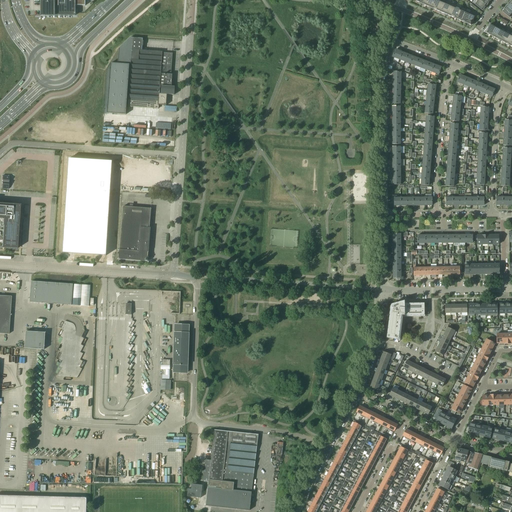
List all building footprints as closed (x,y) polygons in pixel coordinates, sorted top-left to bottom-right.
[(75,15),(75,5),(85,5),(85,0),(39,0),(40,15),(75,15)] [(436,10),(441,0),(440,0),(440,1),(437,0),(434,0),(431,8),(436,10)] [(445,2),(441,0),(436,10),(441,12),(446,1),(445,2)] [(486,6),(478,0),(475,0),(473,3),(482,11),(486,6)] [(446,14),(451,3),(446,1),(441,12),(446,14)] [(451,17),(456,6),(451,3),(446,14),(451,17)] [(451,17),(456,19),(461,8),(456,6),(451,17)] [(511,11),(506,7),(504,9),(503,9),(502,11),(502,12),(510,18),(511,18),(511,16),(511,11)] [(461,21),(465,11),(465,12),(460,10),(461,8),(456,19),(461,21)] [(466,23),(470,13),(465,11),(461,21),(466,23)] [(476,15),(470,13),(466,23),(471,25),(472,25),(473,25),(475,22),(473,21),(476,15)] [(486,33),(491,36),(496,26),(495,27),(491,24),(490,25),(488,27),(489,28),(486,33)] [(491,36),(496,38),(501,29),(496,26),(491,36)] [(501,29),(496,38),(500,41),(506,30),(501,27),(501,29)] [(500,41),(505,43),(511,33),(506,30),(500,41)] [(118,64),(111,63),(107,113),(126,114),(127,106),(158,109),(159,105),(166,105),(167,95),(174,95),(174,87),(171,87),(172,74),(171,74),(173,53),(162,53),(162,51),(162,52),(142,50),(143,39),(130,38),(119,48),(118,64)] [(400,60),(402,53),(395,50),(392,57),(400,60)] [(407,55),(405,62),(410,64),(413,57),(407,55)] [(413,57),(410,64),(415,66),(418,59),(413,57)] [(423,61),(421,68),(426,70),(429,63),(423,61)] [(434,65),(431,72),(438,75),(441,68),(434,65)] [(458,79),(457,82),(464,85),(467,78),(460,75),(458,79)] [(467,78),(464,85),(469,87),(472,80),(467,78)] [(472,80),(469,87),(474,89),(477,82),(472,80)] [(477,82),(474,89),(480,92),(483,84),(479,83),(477,82)] [(483,84),(480,92),(485,94),(488,87),(483,84)] [(488,87),(485,94),(492,97),(495,90),(488,87)] [(47,115),(46,128),(95,131),(96,119),(90,118),(91,104),(79,103),(78,118),(47,115)] [(430,114),(430,116),(426,116),(426,122),(433,122),(434,117),(432,116),(432,114),(430,114)] [(479,139),(487,140),(487,134),(486,134),(486,131),(483,131),(479,130),(478,130),(478,133),(479,133),(479,139)] [(503,148),(503,154),(511,155),(511,152),(511,148),(511,146),(504,145),(504,147),(504,148),(503,148)] [(62,253),(106,256),(112,179),(113,162),(70,158),(62,253)] [(0,247),(17,249),(20,205),(0,203),(0,247)] [(119,259),(148,261),(151,228),(150,228),(151,209),(123,206),(119,254),(117,254),(117,257),(119,257),(119,259)] [(401,275),(401,272),(393,272),(393,278),(397,278),(397,280),(403,280),(403,275),(401,275)] [(48,282),(31,281),(30,302),(72,305),(73,284),(48,282)] [(0,333),(9,334),(11,297),(12,296),(0,295),(0,333)] [(391,306),(387,338),(399,339),(402,313),(404,313),(404,315),(424,315),(424,310),(424,307),(424,303),(404,303),(404,301),(400,302),(392,304),(391,305),(391,306)] [(187,373),(187,372),(187,365),(188,365),(189,333),(189,325),(175,325),(175,333),(174,364),(174,372),(187,373)] [(455,331),(454,331),(447,327),(445,332),(452,335),(455,331)] [(26,331),(25,348),(44,349),(45,333),(26,331)] [(450,340),(452,335),(445,332),(443,337),(450,340)] [(440,342),(448,345),(450,340),(443,337),(440,342)] [(484,344),(492,348),(495,343),(487,339),(484,344)] [(440,342),(438,346),(445,350),(449,352),(451,347),(448,345),(440,342)] [(482,349),(490,353),(492,348),(484,344),(482,349)] [(443,355),(445,350),(438,346),(435,351),(443,355)] [(479,354),(488,358),(490,354),(489,354),(490,353),(482,349),(479,354)] [(383,352),(381,357),(389,360),(392,361),(393,361),(395,353),(392,352),(391,355),(383,352)] [(477,359),(485,363),(485,362),(486,362),(488,358),(479,354),(477,359)] [(387,365),(389,360),(381,357),(379,362),(387,365)] [(474,363),(482,368),(485,363),(477,359),(474,363)] [(412,363),(407,360),(403,368),(408,370),(412,363)] [(378,367),(386,370),(387,365),(379,362),(378,367)] [(413,373),(416,365),(412,363),(408,370),(413,373)] [(472,368),(480,372),(482,368),(474,363),(472,368)] [(413,373),(418,375),(421,367),(416,365),(413,373)] [(384,375),(386,370),(378,367),(376,372),(384,375)] [(422,377),(426,370),(421,367),(418,375),(422,377)] [(480,375),(479,374),(480,372),(472,368),(469,373),(478,378),(480,375)] [(422,377),(427,380),(431,372),(426,370),(422,377)] [(374,377),(382,380),(384,375),(376,372),(374,377)] [(432,382),(436,375),(431,372),(427,380),(432,382)] [(467,378),(475,382),(476,380),(477,380),(478,378),(469,373),(467,378)] [(432,382),(437,385),(441,377),(436,375),(432,382)] [(380,385),(382,380),(374,377),(372,382),(380,385)] [(441,377),(437,385),(442,387),(446,380),(441,377)] [(464,383),(473,387),(475,382),(467,378),(464,383)] [(160,390),(170,390),(171,381),(161,380),(160,390)] [(380,385),(372,382),(370,387),(378,391),(379,388),(384,390),(385,387),(380,385)] [(393,388),(389,395),(394,398),(398,390),(399,387),(395,385),(393,388)] [(461,390),(469,394),(472,389),(470,388),(464,385),(461,390)] [(403,393),(398,390),(394,398),(399,400),(403,393)] [(459,395),(467,399),(469,394),(461,390),(459,395)] [(407,395),(403,393),(399,400),(404,402),(407,395)] [(409,405),(412,398),(407,395),(404,402),(409,405)] [(456,400),(464,404),(467,399),(459,395),(456,400)] [(414,407),(418,410),(422,402),(423,400),(419,397),(417,400),(414,407)] [(417,400),(412,398),(409,405),(414,407),(417,400)] [(454,404),(462,409),(464,404),(456,400),(454,404)] [(427,405),(422,402),(418,410),(423,412),(427,405)] [(456,412),(459,413),(462,409),(454,404),(451,409),(452,410),(454,411),(456,412)] [(423,412),(428,415),(432,407),(427,405),(423,412)] [(360,416),(362,417),(366,409),(360,406),(356,412),(361,415),(360,416)] [(365,417),(369,419),(372,412),(366,409),(362,417),(364,418),(365,417)] [(372,422),(375,423),(378,415),(372,412),(369,419),(373,421),(372,422)] [(438,421),(441,423),(445,414),(440,412),(435,420),(436,420),(438,421)] [(444,424),(446,425),(451,415),(450,417),(445,414),(441,423),(444,425),(444,424)] [(385,419),(378,415),(375,423),(377,424),(377,423),(381,425),(385,419)] [(448,426),(448,427),(452,429),(457,418),(451,415),(446,425),(448,426)] [(391,422),(385,419),(381,425),(385,427),(385,428),(387,429),(391,422)] [(475,424),(473,433),(476,434),(475,434),(479,435),(481,426),(482,423),(476,421),(475,424)] [(394,431),(397,425),(391,422),(387,429),(389,430),(390,429),(394,431)] [(353,427),(350,431),(357,435),(360,436),(361,434),(358,433),(359,430),(353,427)] [(500,428),(500,430),(498,439),(500,440),(504,441),(506,431),(506,430),(500,428)] [(406,439),(409,440),(412,432),(406,429),(403,436),(407,438),(406,439)] [(206,506),(250,511),(258,435),(214,430),(213,442),(210,442),(209,444),(213,445),(211,460),(206,460),(203,481),(209,481),(206,506)] [(419,435),(412,432),(409,440),(411,441),(411,440),(415,442),(419,435)] [(377,434),(376,437),(378,438),(377,440),(384,444),(386,439),(378,435),(377,434)] [(425,439),(419,435),(415,442),(419,444),(419,445),(421,446),(425,439)] [(348,436),(345,440),(354,445),(355,445),(356,443),(353,442),(355,439),(348,436)] [(431,442),(425,439),(421,446),(423,447),(424,446),(428,448),(431,442)] [(373,441),(372,444),(375,445),(382,448),(384,444),(377,440),(376,443),(373,441)] [(437,445),(431,442),(428,448),(432,450),(431,451),(433,453),(437,445)] [(372,444),(371,446),(374,447),(373,449),(379,453),(382,448),(375,445),(372,444)] [(343,445),(341,449),(348,453),(350,454),(351,452),(349,450),(350,448),(343,445)] [(444,448),(437,445),(433,453),(436,454),(436,453),(440,455),(444,448)] [(400,447),(398,451),(405,455),(406,453),(407,453),(411,455),(412,453),(409,451),(407,450),(400,447)] [(463,450),(458,449),(458,451),(457,451),(456,454),(457,454),(455,460),(460,461),(461,459),(463,450)] [(461,459),(460,461),(465,463),(466,460),(468,451),(463,450),(461,459)] [(398,451),(396,456),(404,460),(405,461),(406,459),(404,457),(405,455),(398,451)] [(368,452),(366,455),(369,456),(368,458),(375,462),(377,457),(369,453),(368,452)] [(473,469),(478,454),(474,452),(473,453),(470,452),(466,463),(469,464),(468,467),(473,469)] [(338,454),(336,458),(344,463),(345,463),(347,461),(344,459),(345,457),(338,454)] [(483,455),(478,454),(473,469),(478,471),(480,466),(483,455)] [(491,457),(483,455),(480,466),(482,467),(483,464),(489,465),(491,457)] [(396,456),(393,460),(400,464),(401,462),(404,463),(405,461),(404,460),(396,456)] [(511,463),(509,463),(509,462),(491,457),(489,465),(489,467),(507,472),(507,471),(511,472),(511,463)] [(336,458),(334,463),(340,466),(342,463),(343,464),(344,463),(336,458)] [(364,459),(363,461),(364,462),(372,466),(375,462),(368,458),(367,460),(364,459)] [(393,460),(391,465),(399,469),(400,470),(402,467),(399,466),(400,464),(393,460)] [(421,461),(420,463),(430,468),(433,464),(426,460),(424,462),(421,461)] [(363,461),(362,463),(364,465),(363,467),(370,470),(372,466),(364,462),(363,461)] [(334,463),(331,467),(340,471),(340,469),(339,469),(340,466),(334,463)] [(420,463),(419,465),(420,466),(421,466),(422,466),(421,469),(428,473),(430,468),(420,463)] [(340,471),(331,467),(329,471),(336,475),(338,476),(340,474),(339,473),(340,471)] [(359,468),(358,470),(360,471),(368,475),(370,470),(363,467),(362,469),(359,468)] [(455,476),(457,471),(449,467),(447,471),(455,476)] [(389,469),(386,474),(395,478),(396,478),(397,476),(394,475),(396,473),(389,469)] [(417,469),(415,472),(425,477),(428,473),(421,469),(419,472),(418,471),(418,470),(417,469)] [(358,470),(357,472),(360,474),(359,476),(365,479),(368,475),(360,471),(358,470)] [(329,471),(326,476),(333,480),(336,475),(329,471)] [(447,471),(444,476),(452,480),(455,482),(455,481),(457,482),(459,478),(457,477),(455,476),(447,471)] [(423,481),(425,477),(415,472),(414,474),(415,475),(417,475),(416,478),(423,481)] [(386,474),(384,478),(391,482),(392,479),(395,481),(396,478),(395,478),(386,474)] [(335,480),(333,480),(326,476),(324,480),(331,484),(332,482),(333,482),(335,480)] [(355,477),(354,479),(356,480),(363,484),(365,479),(359,476),(357,478),(355,477)] [(452,480),(444,476),(442,481),(450,485),(452,486),(455,482),(452,480)] [(384,478),(382,482),(390,487),(391,487),(392,485),(390,484),(391,482),(384,478)] [(411,480),(421,486),(423,481),(416,478),(415,480),(412,478),(411,480)] [(278,488),(278,480),(265,479),(264,488),(278,488)] [(354,479),(353,481),(355,482),(354,485),(361,488),(363,484),(356,480),(354,479)] [(411,486),(418,490),(421,486),(411,480),(409,483),(411,484),(412,483),(413,484),(411,486)] [(450,485),(442,481),(440,485),(450,491),(452,486),(450,485)] [(188,489),(187,496),(201,498),(202,485),(192,484),(191,489),(188,489)] [(509,492),(511,488),(500,484),(500,485),(496,484),(495,487),(509,492)] [(322,485),(319,489),(326,493),(329,488),(322,485)] [(350,485),(349,488),(352,489),(358,493),(361,488),(354,485),(353,487),(350,485)] [(407,487),(406,489),(416,495),(418,490),(411,486),(410,489),(407,487)] [(379,487),(377,491),(384,495),(385,496),(386,496),(388,494),(385,492),(386,490),(379,487)] [(349,488),(348,490),(350,491),(349,493),(356,497),(358,493),(352,489),(349,488)] [(446,496),(443,494),(444,492),(437,488),(435,493),(445,498),(446,496)] [(319,489),(317,494),(324,497),(325,498),(326,496),(325,495),(326,493),(319,489)] [(407,495),(414,499),(416,495),(406,489),(405,492),(408,493),(407,495)] [(377,491),(375,496),(382,499),(383,497),(385,498),(386,496),(385,496),(384,495),(377,491)] [(443,501),(445,498),(435,493),(432,498),(439,501),(440,499),(443,501)] [(317,494),(315,498),(322,502),(324,497),(317,494)] [(0,511),(84,511),(85,497),(0,495),(0,511)] [(403,496),(401,498),(411,504),(414,499),(407,495),(406,497),(403,496)] [(344,496),(343,499),(346,500),(345,502),(351,506),(354,501),(344,496)] [(375,496),(372,500),(381,504),(382,505),(383,503),(380,502),(382,499),(375,496)] [(315,498),(312,502),(319,506),(322,502),(315,498)] [(403,502),(402,504),(409,508),(411,504),(401,498),(400,501),(403,502)] [(432,498),(430,502),(440,507),(441,505),(438,503),(439,501),(432,498)] [(372,500),(370,505),(377,508),(378,506),(381,507),(382,505),(381,504),(372,500)] [(312,502),(310,507),(317,511),(318,508),(319,509),(321,507),(319,506),(312,502)] [(341,503),(340,505),(342,507),(349,510),(351,506),(345,502),(343,504),(341,503)] [(430,502),(428,506),(435,510),(436,508),(439,510),(440,507),(430,502)]
